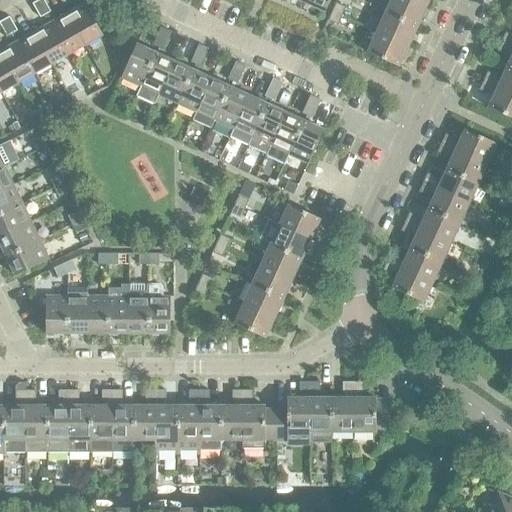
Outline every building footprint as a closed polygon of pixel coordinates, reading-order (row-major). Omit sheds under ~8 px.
[(45,14),(37,0),(32,3),(40,17),(45,14)] [(44,0),(37,0),(45,14),(50,11),(44,0)] [(306,0),(305,3),(325,12),(330,0),(306,0)] [(390,0),(385,12),(417,27),(426,7),(410,0),(390,0)] [(336,2),(332,11),(341,16),(346,7),(336,2)] [(84,4),(68,13),(85,45),(102,35),(84,4)] [(341,16),(332,11),(327,20),(337,24),(341,16)] [(376,32),(408,46),(417,27),(385,12),(376,32)] [(51,23),(68,54),(85,45),(68,13),(51,23)] [(9,16),(4,19),(12,33),(17,30),(9,16)] [(12,33),(4,19),(0,21),(0,24),(7,36),(12,33)] [(34,32),(51,64),(68,54),(51,23),(34,32)] [(158,36),(168,40),(172,31),(162,27),(158,36)] [(17,42),(35,73),(51,64),(34,32),(17,42)] [(408,46),(376,32),(367,51),(398,66),(408,46)] [(511,35),(505,32),(501,42),(511,46),(511,35)] [(164,49),(168,40),(158,36),(153,45),(164,49)] [(0,51),(18,82),(35,73),(17,42),(0,51)] [(511,57),(506,68),(511,70),(511,46),(501,42),(496,51),(511,57)] [(140,86),(156,52),(137,43),(121,78),(140,86)] [(195,53),(205,57),(209,48),(199,44),(195,53)] [(0,51),(0,90),(1,92),(18,82),(0,51)] [(154,105),(159,95),(174,61),(156,52),(140,86),(136,96),(154,105)] [(201,66),(205,57),(195,53),(190,62),(201,66)] [(159,95),(177,103),(193,69),(174,61),(159,95)] [(232,70),(242,74),(246,65),(236,61),(232,70)] [(487,71),(483,81),(511,94),(511,70),(506,68),(501,78),(487,71)] [(177,103),(196,112),(211,78),(193,69),(177,103)] [(238,83),(242,74),(232,70),(228,79),(238,83)] [(210,129),(215,120),(230,86),(211,78),(196,112),(192,120),(210,129)] [(273,78),(269,87),(279,91),(283,83),(273,78)] [(511,94),(483,81),(478,90),(493,97),(488,107),(511,118),(511,94)] [(215,120),(233,129),(249,95),(230,86),(215,120)] [(279,91),(269,87),(265,96),(275,100),(279,91)] [(230,137),(248,146),(268,103),(249,95),(233,129),(230,137)] [(305,104),(316,108),(320,99),(310,95),(305,104)] [(270,146),(271,146),(286,112),(268,103),(248,146),(266,154),(270,146)] [(311,117),(316,108),(305,104),(301,113),(311,117)] [(271,146),(289,154),(305,120),(286,112),(271,146)] [(324,129),(305,120),(289,154),(308,163),(324,129)] [(440,143),(487,164),(496,143),(464,129),(459,140),(445,134),(440,143)] [(32,142),(37,151),(46,146),(42,137),(32,142)] [(445,169),(478,184),(487,164),(440,143),(436,153),(450,159),(445,169)] [(46,146),(37,151),(41,160),(51,155),(46,146)] [(0,168),(0,191),(14,185),(5,166),(0,168)] [(423,182),(469,203),(478,184),(445,169),(441,179),(427,173),(423,182)] [(50,179),(54,188),(64,183),(60,174),(50,179)] [(288,181),(283,190),(293,195),(298,185),(288,181)] [(433,199),(428,209),(460,223),(469,203),(423,182),(419,192),(433,199)] [(64,183),(54,188),(59,197),(68,192),(64,183)] [(0,191),(0,213),(23,203),(14,185),(0,191)] [(238,195),(234,204),(244,208),(248,199),(238,195)] [(0,235),(6,233),(31,221),(23,203),(0,213),(0,235)] [(244,208),(234,204),(230,213),(240,217),(244,208)] [(279,224),(311,238),(320,219),(288,204),(279,224)] [(405,222),(451,243),(460,223),(428,209),(424,219),(409,212),(405,222)] [(68,216),(72,224),(82,220),(77,211),(68,216)] [(82,220),(72,224),(76,233),(86,229),(82,220)] [(0,235),(0,242),(6,256),(40,240),(31,221),(6,233),(0,235)] [(415,237),(410,248),(443,263),(451,243),(405,222),(401,231),(415,237)] [(270,244),(301,258),(311,238),(279,224),(270,244)] [(86,233),(78,235),(81,242),(88,239),(86,233)] [(216,243),(226,247),(230,239),(220,234),(216,243)] [(49,258),(40,240),(6,256),(15,274),(49,258)] [(222,256),(226,247),(216,243),(212,252),(222,256)] [(261,264),(292,278),(301,258),(270,244),(261,264)] [(387,261),(434,282),(443,263),(410,248),(405,258),(391,252),(387,261)] [(107,264),(107,253),(98,253),(98,264),(107,264)] [(118,253),(107,253),(107,264),(118,264),(118,253)] [(139,264),(148,264),(148,253),(139,253),(139,264)] [(148,253),(148,264),(158,264),(158,253),(148,253)] [(174,253),(158,253),(158,262),(174,262),(174,253)] [(62,264),(67,274),(76,269),(71,260),(62,264)] [(425,303),(434,282),(387,261),(383,270),(397,277),(392,288),(425,303)] [(58,278),(67,274),(62,264),(53,268),(58,278)] [(252,283),(283,298),(292,278),(261,264),(252,283)] [(202,273),(198,282),(208,287),(212,278),(202,273)] [(208,287),(198,282),(194,291),(204,296),(208,287)] [(243,303),(274,318),(283,298),(252,283),(243,303)] [(108,296),(107,296),(107,333),(127,333),(128,284),(121,284),(121,287),(108,287),(108,296)] [(148,284),(128,284),(127,333),(148,333),(148,284)] [(148,284),(148,333),(169,333),(170,296),(163,296),(163,287),(160,284),(148,284)] [(66,333),(67,296),(46,296),(46,333),(66,333)] [(66,333),(87,333),(87,296),(67,296),(66,333)] [(87,333),(107,333),(107,296),(87,296),(87,333)] [(274,318),(243,303),(234,323),(265,337),(274,318)] [(343,397),(330,397),(330,432),(353,432),(353,381),(343,381),(343,397)] [(363,381),(353,381),(353,432),(391,432),(391,417),(393,417),(393,397),(376,397),(363,397),(363,381)] [(287,409),(275,409),(275,417),(275,442),(287,442),(308,442),(309,382),(299,382),(299,392),(299,397),(298,397),(287,397),(287,409)] [(320,382),(309,382),(308,442),(330,442),(330,432),(330,397),(323,397),(323,391),(320,391),(320,382)] [(36,389),(25,390),(25,451),(26,451),(26,452),(47,452),(47,404),(36,404),(36,389)] [(47,404),(47,452),(69,453),(69,389),(59,389),(60,404),(47,404)] [(69,389),(69,453),(90,453),(90,405),(78,405),(78,389),(69,389)] [(90,405),(90,453),(112,453),(111,389),(102,389),(102,404),(90,405)] [(134,453),(134,439),(134,405),(122,405),(122,389),(111,389),(112,453),(134,453)] [(156,439),(156,389),(145,389),(146,405),(134,405),(134,439),(154,439),(156,439)] [(166,389),(156,389),(156,439),(154,439),(154,454),(158,454),(158,453),(175,453),(175,455),(177,455),(177,405),(166,406),(166,389)] [(177,405),(177,455),(180,455),(180,454),(196,453),(196,455),(198,455),(198,389),(189,389),(189,405),(177,405)] [(209,389),(198,389),(198,455),(201,455),(201,451),(221,451),(221,439),(220,404),(209,404),(209,389)] [(241,440),(241,389),(232,389),(232,404),(220,404),(221,439),(241,440)] [(252,389),(241,389),(241,440),(241,449),(264,448),(264,442),(275,442),(275,417),(275,409),(264,409),(265,405),(252,405),(252,389)] [(25,451),(25,390),(16,390),(16,404),(4,404),(4,451),(25,451)] [(353,466),(361,466),(361,457),(353,457),(353,466)] [(511,511),(511,498),(496,492),(488,511),(511,511)]
